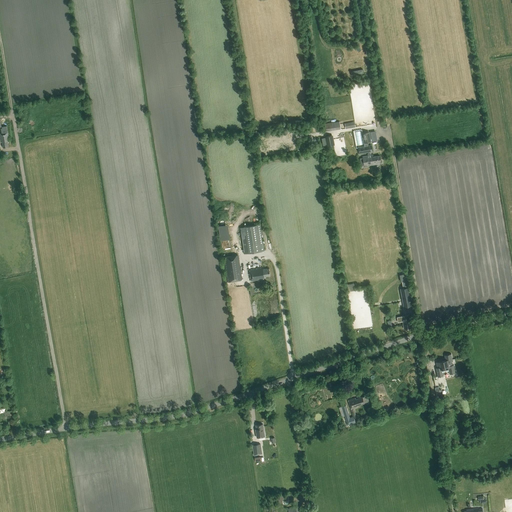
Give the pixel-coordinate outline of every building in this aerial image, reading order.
[(342,121),(327,123),(327,130),(342,129),(342,121)] [(367,153),(368,156),(363,156),(363,158),(360,158),(361,163),(364,162),(364,166),(377,164),(377,163),(381,162),(380,155),(373,157),(373,155),(370,155),(370,154),(371,154),(371,152),(372,151),(371,145),(367,146),(367,142),(371,142),(369,131),(362,133),(364,146),(358,147),(359,154),(368,152),(368,153),(367,153)] [(8,142),(9,142),(7,132),(0,133),(0,138),(1,142),(2,142),(3,148),(9,147),(8,142)] [(325,136),(327,146),(334,145),(333,135),(325,136)] [(230,223),(219,225),(222,240),(233,238),(230,223)] [(260,224),(240,227),(244,254),(264,250),(260,224)] [(227,282),(240,280),(236,255),(223,257),(227,282)] [(269,268),(263,269),(263,267),(250,269),(252,280),(263,278),(264,283),(268,283),(267,276),(270,276),(269,268)] [(403,288),(400,289),(403,307),(412,306),(408,280),(402,281),(403,288)] [(411,326),(409,315),(397,317),(398,322),(403,321),(404,329),(410,327),(410,326),(411,326)] [(453,361),(451,354),(444,355),(445,360),(436,362),(437,368),(436,368),(438,377),(443,376),(442,370),(444,370),(443,369),(447,368),(447,369),(448,369),(449,372),(455,370),(454,365),(452,365),(451,361),(453,361)] [(358,405),(364,403),(362,397),(356,399),(355,398),(349,400),(352,409),(358,407),(358,405)] [(354,418),(356,417),(353,409),(351,410),(353,417),(350,418),(346,405),(342,406),(347,425),(355,422),(354,418)] [(264,436),(263,424),(256,425),(256,429),(255,429),(256,437),(264,436)] [(260,444),(252,445),(254,455),(262,453),(260,444)]
